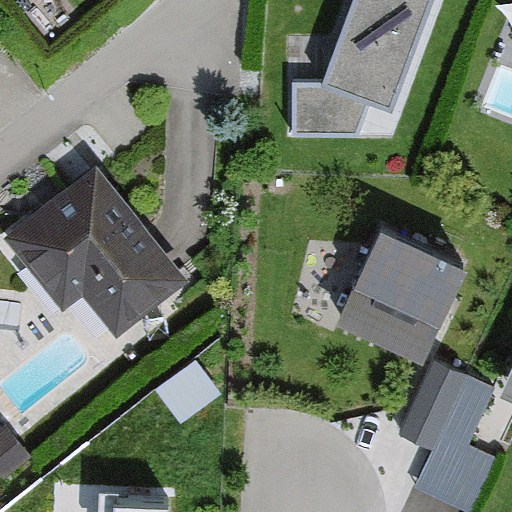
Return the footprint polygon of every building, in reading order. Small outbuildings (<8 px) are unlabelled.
[(360,0),(331,85),(296,84),(296,141),(399,140),(447,0),(360,0)] [(113,339),(189,281),(101,167),(0,243),(0,247),(52,317),(80,296),(113,339)] [(393,227),(348,324),(432,363),(477,265),(393,227)] [(204,357),(165,376),(181,408),(220,389),(204,357)] [(402,440),(434,455),(468,378),(436,364),(402,440)] [(163,511),(165,490),(119,488),(117,511),(163,511)]
